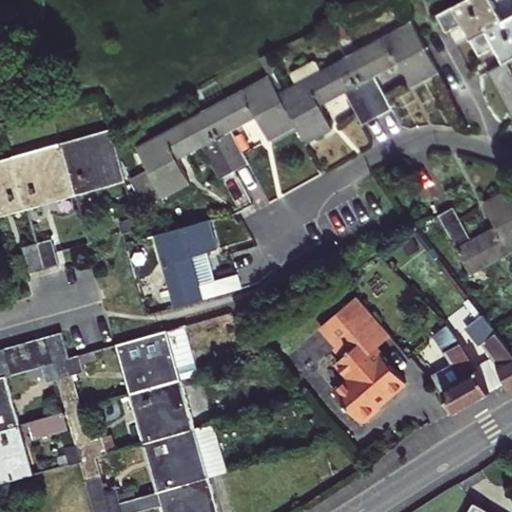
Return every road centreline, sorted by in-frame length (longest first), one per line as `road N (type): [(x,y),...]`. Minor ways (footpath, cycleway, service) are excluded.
road 1 (residential): [(511,155),(422,139),(322,190),(309,201),(306,227)]
road 2 (tertiary): [(360,511),(511,417)]
